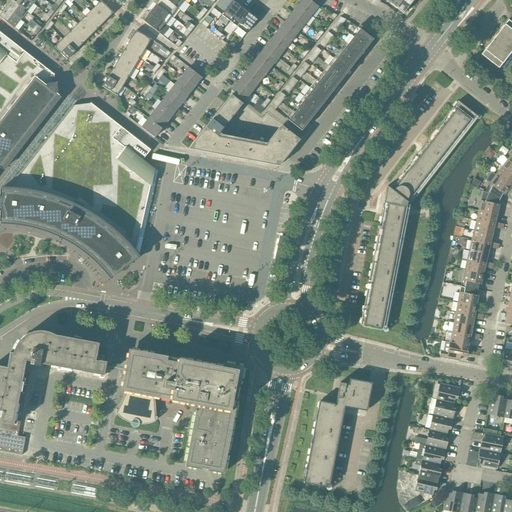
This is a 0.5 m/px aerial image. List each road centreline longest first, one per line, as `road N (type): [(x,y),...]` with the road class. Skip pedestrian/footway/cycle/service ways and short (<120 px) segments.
road 1 (residential): [(279,176),(397,25)]
road 2 (tertiary): [(328,191),(430,50)]
road 3 (tertiary): [(256,333),(88,300)]
road 4 (residential): [(318,345),(481,379)]
road 5 (residential): [(457,74),(360,205)]
road 6 (residential): [(176,137),(273,8)]
road 7 (residential): [(481,379),(458,474),(511,483)]
road 8 (residential): [(511,234),(481,379)]
road 9 (tertiary): [(255,511),(282,370)]
road 10 (tertiary): [(293,308),(302,249),(328,191)]
